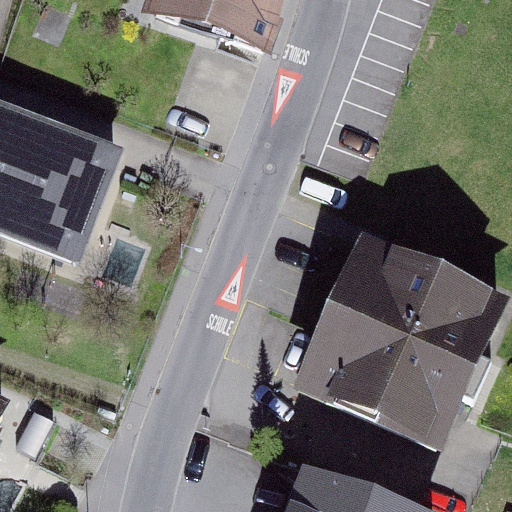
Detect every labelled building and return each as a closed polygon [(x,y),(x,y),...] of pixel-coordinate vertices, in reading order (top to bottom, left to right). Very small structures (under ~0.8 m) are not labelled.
[(288,0),(155,0),(145,31),(263,72),(288,0)] [(137,177),(0,126),(0,252),(96,288),(137,177)] [(511,343),(511,330),(379,275),(312,435),(450,493),(496,382),(511,343)] [(0,511),(4,511),(35,434),(0,420),(0,511)] [(344,511),(313,501),(308,511),(344,511)]
